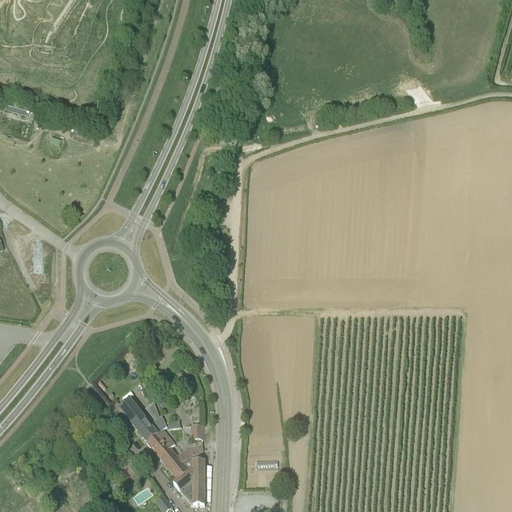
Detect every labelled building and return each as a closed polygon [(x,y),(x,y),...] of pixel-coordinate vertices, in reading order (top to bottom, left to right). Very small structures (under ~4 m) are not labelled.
[(28,115),(34,117),(35,112),(7,104),(4,112),(27,119),(28,115)] [(147,445),(148,446),(157,438),(164,432),(164,433),(167,431),(163,425),(158,416),(154,407),(149,411),(148,410),(142,415),(131,401),(119,410),(147,445)] [(168,424),(169,431),(180,429),(179,422),(168,424)] [(191,427),(192,442),(203,441),(203,427),(191,427)] [(181,471),(203,457),(203,454),(202,449),(199,449),(186,452),(177,458),(171,450),(175,446),(164,433),(164,432),(157,438),(148,446),(178,482),(179,482),(185,477),(181,471)] [(204,462),(203,457),(181,471),(185,477),(179,482),(178,482),(174,485),(180,492),(193,481),(193,508),(205,508),(204,462)] [(257,461),(258,470),(278,469),(278,460),(257,461)] [(160,511),(170,511),(172,511),(163,498),(155,504),(160,511)]
